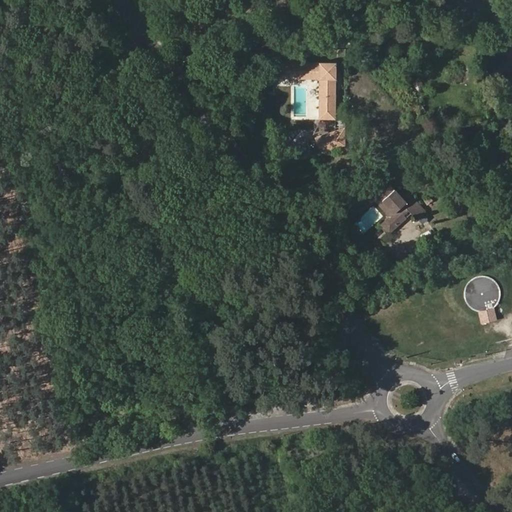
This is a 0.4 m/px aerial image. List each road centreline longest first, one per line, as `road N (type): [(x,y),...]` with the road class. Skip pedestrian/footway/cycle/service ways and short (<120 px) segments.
road 1 (unclassified): [(393,377),(119,0)]
road 2 (tertiary): [(382,408),(221,430),(0,480)]
